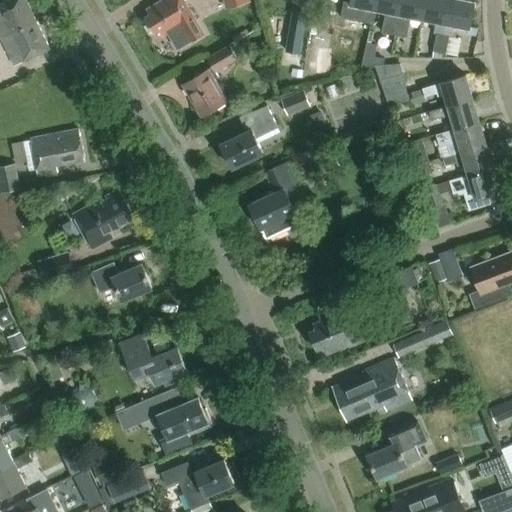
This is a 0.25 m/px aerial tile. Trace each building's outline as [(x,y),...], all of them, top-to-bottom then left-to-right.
[(8,0),(0,4),(0,37),(1,39),(36,21),(25,0),(8,0)] [(163,37),(194,18),(182,0),(163,0),(147,10),(150,14),(145,17),(147,20),(146,24),(150,31),(154,32),(155,33),(159,31),(163,37)] [(344,0),(341,18),(372,24),(375,9),(376,0),(344,0)] [(395,34),(401,0),(376,0),(375,9),(386,11),(382,32),(395,34)] [(411,17),(422,19),(426,0),(401,0),(395,34),(407,36),(411,17)] [(445,26),(450,0),(426,0),(422,19),(436,22),(435,24),(445,26)] [(468,0),(450,0),(445,26),(455,28),(456,25),(470,28),(475,1),(468,0)] [(307,13),(294,11),(289,40),(302,42),(307,13)] [(36,21),(1,39),(14,67),(50,49),(36,21)] [(477,29),(470,28),(470,29),(468,28),(467,34),(476,36),(477,29)] [(436,34),(432,57),(439,57),(444,35),(436,34)] [(367,43),(363,64),(383,64),(385,59),(374,57),(377,46),(367,43)] [(213,66),(207,69),(181,85),(200,117),(227,101),(213,78),(218,75),(215,70),(237,57),(229,44),(208,57),(213,66)] [(311,47),(307,78),(316,79),(317,76),(330,77),(333,49),(311,47)] [(380,81),(403,74),(400,63),(375,66),(380,81)] [(380,81),(384,91),(405,85),(403,74),(380,81)] [(465,76),(441,83),(422,89),(424,98),(436,94),(437,97),(444,95),(447,106),(472,99),(465,76)] [(409,99),(405,85),(384,91),(389,105),(409,99)] [(421,88),(411,91),(415,103),(424,100),(421,88)] [(304,90),(281,99),(288,115),(310,105),(304,90)] [(478,122),(472,99),(447,106),(428,112),(431,121),(442,117),(442,118),(450,116),(454,129),(478,122)] [(255,138),(277,127),(266,105),(238,118),(245,132),(220,144),(231,168),(262,153),(255,138)] [(403,119),(395,122),(398,131),(406,128),(403,119)] [(485,144),(478,122),(454,129),(435,135),(439,147),(438,147),(441,158),(485,144)] [(56,167),(85,161),(79,130),(30,139),(37,176),(57,172),(56,167)] [(411,167),(428,162),(422,139),(404,144),(411,167)] [(465,164),(468,175),(492,168),(485,144),(441,158),(442,158),(445,167),(456,163),(457,167),(465,164)] [(306,151),(291,157),(295,167),(310,162),(306,151)] [(272,193),(249,204),(265,239),(300,222),(287,196),(292,193),(299,190),(286,162),(264,173),(274,192),(272,193)] [(428,162),(411,167),(414,178),(432,173),(428,162)] [(0,192),(20,189),(16,163),(0,166),(0,192)] [(467,202),(470,210),(491,204),(488,195),(496,193),(500,192),(492,168),(468,175),(449,181),(453,193),(453,194),(464,191),(467,202)] [(431,210),(443,206),(435,185),(424,189),(431,210)] [(91,250),(112,238),(109,233),(134,219),(119,190),(72,216),(91,250)] [(39,260),(44,279),(75,270),(69,251),(39,260)] [(459,267),(454,253),(428,262),(435,282),(448,278),(446,272),(459,267)] [(511,255),(472,270),(480,292),(471,296),(476,307),(500,298),(496,287),(511,280),(511,255)] [(122,302),(152,289),(141,265),(119,275),(114,263),(91,273),(101,295),(116,288),(122,302)] [(395,271),(402,289),(422,281),(415,263),(395,271)] [(15,275),(18,286),(38,279),(35,269),(15,275)] [(32,287),(15,293),(19,306),(21,305),(25,317),(41,312),(32,287)] [(372,338),(372,336),(382,332),(369,301),(314,324),(316,329),(309,332),(317,350),(323,347),(325,351),(346,342),(349,348),(372,338)] [(393,344),(399,357),(435,342),(429,329),(393,344)] [(7,337),(13,351),(25,345),(19,331),(7,337)] [(144,335),(120,345),(125,355),(134,377),(151,370),(157,385),(164,382),(166,386),(189,376),(177,347),(153,357),(148,345),(144,335)] [(386,411),(412,400),(395,358),(363,372),(364,375),(334,388),(347,421),(384,405),(386,411)] [(0,376),(4,384),(16,378),(11,367),(0,372),(0,376)] [(188,432),(196,428),(198,432),(214,425),(206,408),(203,410),(198,398),(168,410),(161,395),(136,405),(142,422),(158,416),(167,438),(162,440),(167,453),(192,443),(188,432)] [(511,415),(511,401),(487,412),(492,422),(496,421),(497,422),(511,415)] [(419,422),(406,427),(387,435),(392,446),(368,456),(377,479),(421,461),(414,446),(426,441),(419,422)] [(1,437),(0,437),(0,466),(13,460),(12,459),(5,444),(19,437),(15,428),(0,435),(1,437)] [(17,468),(32,461),(27,451),(12,459),(13,460),(0,466),(0,496),(1,497),(26,485),(17,468)] [(458,453),(437,462),(442,474),(463,466),(458,453)] [(485,477),(509,469),(503,456),(480,464),(485,477)] [(90,468),(97,485),(119,476),(112,459),(90,468)] [(206,495),(234,484),(224,460),(195,472),(195,473),(192,474),(187,462),(161,473),(166,486),(178,481),(190,510),(209,503),(206,495)] [(141,471),(107,485),(115,503),(149,489),(141,471)] [(396,509),(389,511),(460,511),(465,510),(453,478),(393,502),(396,509)] [(511,489),(481,501),(485,511),(501,511),(511,508),(511,489)] [(42,511),(55,506),(50,497),(34,505),(35,506),(23,511),(42,511)]
